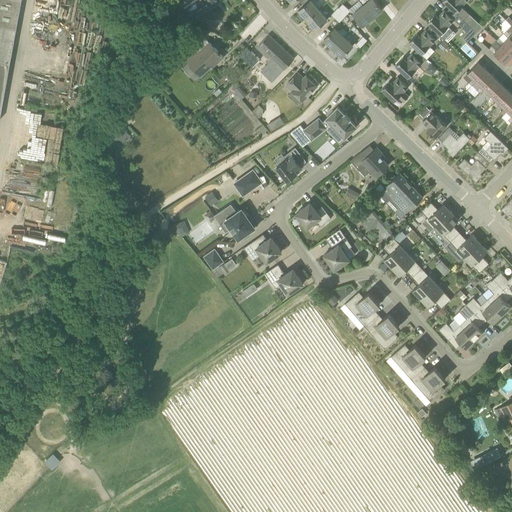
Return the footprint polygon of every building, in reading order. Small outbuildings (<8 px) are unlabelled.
[(0,0),(0,111),(20,0),(0,0)] [(311,0),(310,0),(304,6),(298,10),(307,20),(319,9),(311,0)] [(374,0),(369,0),(367,2),(363,6),(373,18),(383,10),(374,0)] [(443,0),(456,13),(464,20),(469,14),(462,7),(465,4),(464,3),(467,0),(443,0)] [(347,14),(350,10),(346,7),(342,3),(339,7),(342,11),(347,14)] [(373,18),(363,6),(362,5),(353,13),(363,26),(373,18)] [(342,11),(339,7),(338,7),(331,15),(335,19),(342,11)] [(307,20),(315,29),(328,19),(319,9),(307,20)] [(347,14),(342,11),(335,19),(340,22),(347,14)] [(454,20),(445,11),(439,17),(435,14),(427,23),(441,35),(447,41),(455,33),(448,27),(449,26),(449,25),(454,20)] [(476,32),(466,22),(462,27),(467,32),(472,37),(474,35),(477,32),(476,32)] [(335,28),(324,39),(333,48),(344,36),(335,28)] [(417,34),(409,42),(422,54),(431,45),(436,39),(427,30),(420,37),(417,34)] [(204,37),(201,34),(200,32),(191,41),(195,46),(204,37)] [(294,58),(268,35),(257,47),(271,60),(260,72),(271,82),(284,69),(294,58)] [(342,57),(352,46),(353,45),(344,36),(333,48),(342,57)] [(367,40),(363,36),(356,44),(360,48),(367,40)] [(511,39),(509,37),(504,42),(500,37),(497,40),(511,54),(511,39)] [(449,44),(444,39),(438,46),(443,51),(444,49),(447,46),(449,44)] [(511,55),(511,54),(497,40),(492,46),(489,49),(493,53),(494,53),(505,63),(511,55)] [(194,49),(185,57),(201,74),(214,62),(215,64),(223,57),(220,54),(221,53),(218,52),(210,43),(198,53),(194,49)] [(260,60),(247,47),(239,55),(252,68),(260,60)] [(403,57),(395,66),(409,78),(416,69),(422,63),(413,54),(406,61),(403,57)] [(468,74),(475,81),(486,69),(478,61),(468,74)] [(426,69),(432,75),(434,73),(437,70),(437,69),(432,63),(426,69)] [(475,81),(471,85),(475,88),(479,92),(483,88),(494,76),(486,69),(475,81)] [(286,85),(303,101),(317,85),(306,75),(304,78),(298,72),(286,85)] [(445,87),(450,82),(444,76),(439,81),(445,87)] [(489,93),(485,97),(488,101),(492,96),(491,95),(502,84),(494,76),(483,88),(489,93)] [(381,89),(394,102),(399,97),(404,102),(409,96),(404,91),(408,87),(399,77),(393,84),(389,81),(381,89)] [(510,91),(502,84),(491,95),(492,96),(497,100),(492,105),(496,108),(500,104),(499,103),(510,91)] [(235,90),(242,99),(246,95),(239,87),(235,90)] [(217,96),(222,91),(219,88),(213,93),(217,96)] [(503,114),(511,104),(511,93),(510,91),(499,103),(500,104),(505,108),(500,112),(503,114)] [(428,101),(423,96),(419,101),(424,106),(428,101)] [(511,104),(503,114),(504,115),(511,123),(511,122),(511,104)] [(331,123),(345,137),(357,126),(338,107),(326,118),(322,122),(319,118),(304,130),(312,140),(327,128),(331,123)] [(427,107),(420,115),(423,118),(430,110),(427,107)] [(432,111),(423,121),(429,128),(426,131),(434,139),(447,126),(432,111)] [(271,131),(278,127),(273,120),(267,124),(271,131)] [(55,164),(61,126),(38,123),(35,144),(34,144),(33,153),(43,154),(42,162),(55,164)] [(120,124),(101,143),(109,152),(129,134),(120,124)] [(463,132),(459,136),(449,126),(438,138),(443,142),(442,143),(448,148),(446,150),(453,157),(470,138),(463,132)] [(502,155),(509,148),(491,131),(485,138),(488,140),(482,146),(483,147),(478,152),(490,163),(495,158),(500,153),(502,155)] [(473,136),(468,141),(472,145),(477,139),(473,136)] [(289,179),(291,181),(296,176),(295,174),(296,172),(302,167),(301,166),(306,161),(295,146),(289,151),(290,152),(284,157),(286,159),(276,167),(287,181),(289,179)] [(362,151),(350,160),(365,176),(370,170),(376,176),(389,165),(380,156),(383,153),(377,147),(367,157),(362,151)] [(474,156),(477,159),(472,165),(465,158),(458,165),(476,182),(482,175),(481,174),(486,168),(485,167),(490,163),(478,152),(474,156)] [(234,181),(242,194),(261,181),(252,168),(234,181)] [(405,214),(423,197),(400,172),(389,183),(380,191),(378,193),(387,202),(391,198),(405,214)] [(348,187),(345,194),(356,200),(359,193),(348,187)] [(212,191),(205,197),(211,206),(219,200),(212,191)] [(374,200),(370,197),(373,194),(370,191),(365,196),(371,203),(374,200)] [(511,197),(501,209),(508,216),(509,214),(511,216),(511,197)] [(424,214),(436,226),(451,212),(444,203),(438,209),(431,201),(421,210),(424,214)] [(316,220),(321,226),(331,218),(322,206),(316,210),(310,202),(296,213),(307,228),(316,220)] [(249,219),(242,208),(236,212),(231,205),(218,214),(228,229),(231,227),(238,239),(255,227),(253,225),(254,224),(250,218),(249,219)] [(370,206),(358,216),(378,239),(382,244),(394,233),(384,222),(370,206)] [(208,222),(215,217),(214,216),(210,210),(203,215),(208,222)] [(430,231),(445,246),(460,232),(453,225),(459,220),(451,212),(436,226),(430,231)] [(184,221),(176,224),(181,236),(189,233),(184,221)] [(326,238),(332,248),(324,254),(334,269),(349,259),(344,251),(352,246),(340,229),(326,238)] [(460,232),(445,246),(446,248),(452,243),(465,257),(480,242),(473,234),(467,240),(460,232)] [(271,237),(267,240),(263,234),(244,248),(253,260),(261,254),(267,262),(282,252),(271,237)] [(362,238),(369,245),(373,242),(366,234),(362,238)] [(384,259),(392,267),(408,252),(393,237),(383,246),(390,253),(384,259)] [(488,251),(480,242),(465,257),(479,273),(489,264),(482,256),(488,251)] [(213,269),(224,261),(215,248),(204,256),(213,269)] [(408,252),(392,267),(400,275),(406,270),(412,277),(422,268),(408,252)] [(445,274),(450,269),(442,260),(436,265),(445,274)] [(231,270),(226,263),(225,262),(219,267),(225,275),(231,270)] [(293,269),(285,274),(278,264),(265,273),(276,288),(282,284),(288,294),(303,283),(293,269)] [(413,290),(421,298),(436,283),(422,268),(412,277),(419,284),(413,290)] [(501,272),(493,278),(511,297),(511,296),(511,275),(508,279),(501,272)] [(475,285),(480,281),(476,277),(471,281),(475,285)] [(493,293),(487,299),(502,315),(511,306),(506,302),(511,297),(493,278),(486,285),(493,293)] [(436,283),(421,298),(428,306),(434,300),(441,308),(451,299),(436,283)] [(251,294),(247,288),(242,291),(246,297),(251,294)] [(345,303),(365,326),(377,316),(372,311),(380,304),(369,292),(364,297),(359,291),(345,303)] [(339,300),(333,293),(327,299),(332,306),(339,300)] [(502,315),(487,299),(481,305),(473,297),(466,304),(484,323),(489,318),(493,323),(502,315)] [(466,319),(460,324),(475,340),(483,332),(479,327),(484,323),(466,304),(459,311),(466,319)] [(442,316),(446,312),(441,308),(437,312),(442,316)] [(377,316),(365,326),(385,349),(398,337),(398,336),(396,338),(391,333),(399,326),(388,314),(381,321),(377,316)] [(475,340),(460,324),(455,319),(449,325),(446,322),(439,330),(456,348),(461,344),(466,348),(475,340)] [(391,356),(411,379),(423,369),(418,364),(426,357),(415,345),(408,352),(403,347),(406,345),(391,356)] [(423,369),(411,379),(431,401),(445,389),(440,384),(445,379),(435,367),(427,374),(423,369)] [(511,401),(505,405),(499,408),(506,421),(509,419),(511,417),(511,401)] [(422,417),(426,413),(422,408),(418,412),(422,417)] [(468,462),(471,468),(497,455),(493,447),(479,455),(480,455),(468,462)] [(50,469),(59,461),(52,453),(43,461),(50,469)]
